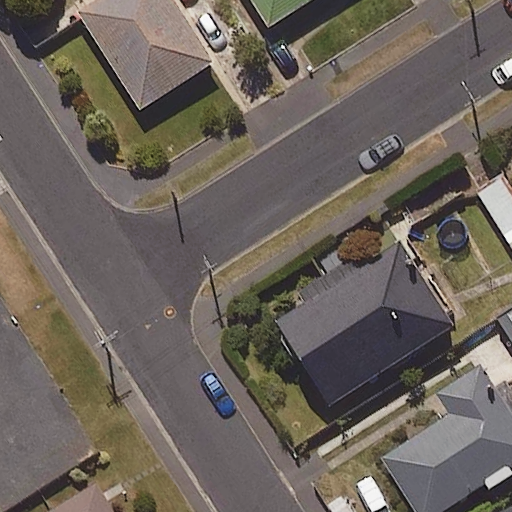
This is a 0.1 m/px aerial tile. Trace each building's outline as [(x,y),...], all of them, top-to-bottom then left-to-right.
[(212,66),(169,0),(101,0),(77,16),(139,113),(212,66)] [(250,0),(269,29),(314,0),(250,0)] [(511,190),(502,175),(474,192),(511,253),(511,190)] [(453,329),(399,246),(359,272),(351,261),(297,296),(303,305),(275,323),(330,408),(453,329)] [(511,391),(496,402),(478,371),(433,398),(445,419),(380,459),(412,511),(445,511),(511,471),(511,391)] [(117,511),(101,486),(59,511),(117,511)]
